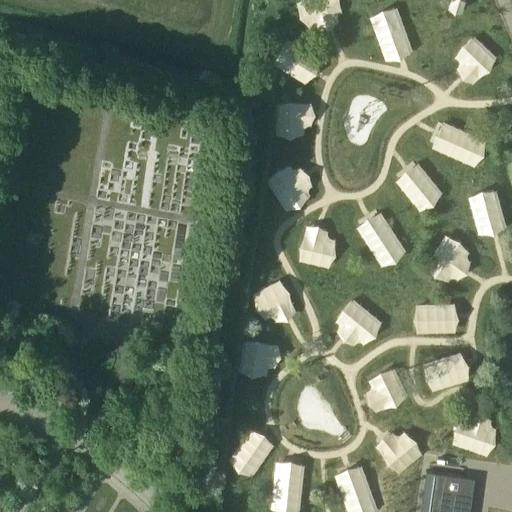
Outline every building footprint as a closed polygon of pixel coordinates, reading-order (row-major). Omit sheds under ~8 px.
[(23,35),(4,30),(1,40),(21,44),(23,35)] [(366,218),(364,234),(400,240),(403,224),(366,218)] [(348,314),(345,327),(380,334),(383,321),(348,314)] [(253,345),(286,346),(287,334),(254,332),(253,345)] [(411,360),(390,511),(424,511),(445,364),(411,360)] [(270,458),(271,446),(236,443),(235,455),(270,458)] [(468,511),(474,477),(434,471),(428,511),(468,511)]
